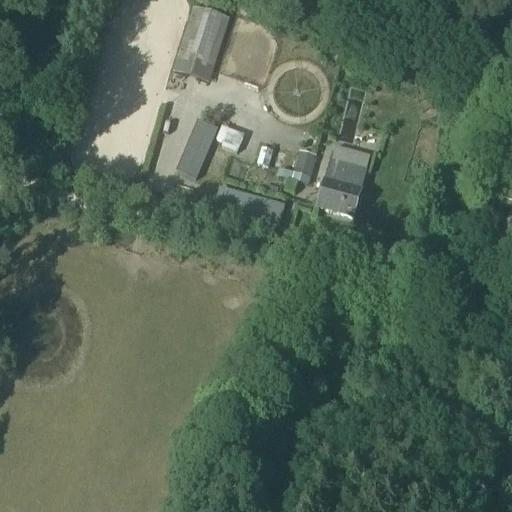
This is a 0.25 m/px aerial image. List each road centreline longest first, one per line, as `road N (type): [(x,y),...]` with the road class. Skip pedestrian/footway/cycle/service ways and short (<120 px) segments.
road 1 (track): [(0,187),(117,213),(303,273)]
road 2 (track): [(303,273),(207,511)]
road 3 (track): [(303,273),(388,290),(423,287),(456,277),(493,251)]
